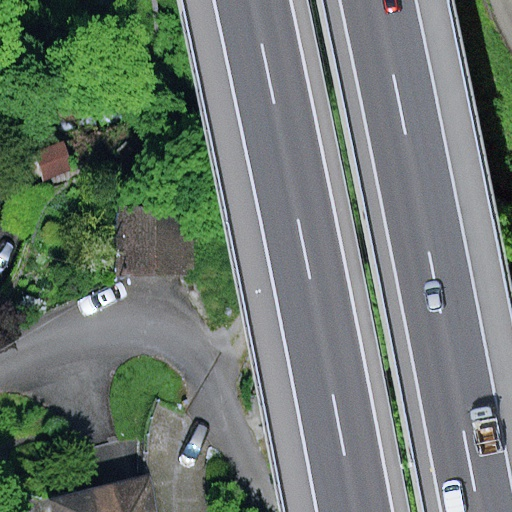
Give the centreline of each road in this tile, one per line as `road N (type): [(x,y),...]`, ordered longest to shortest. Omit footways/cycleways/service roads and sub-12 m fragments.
road 1 (track): [(390,511),(511,339),(511,15),(504,0)]
road 2 (motorway): [(248,0),(351,511)]
road 3 (motorway): [(481,511),(382,0)]
road 4 (residential): [(0,370),(82,331),(131,323),(158,329),(185,345),(216,381),(280,511)]
